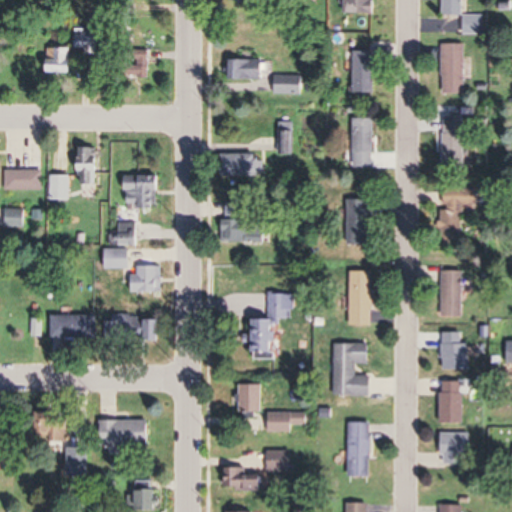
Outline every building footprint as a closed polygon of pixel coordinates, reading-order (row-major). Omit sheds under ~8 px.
[(379,0),(347,0),(347,15),(379,15),(379,0)] [(466,34),(485,34),(484,17),(467,17),(466,0),(446,0),(446,18),(466,17),(466,34)] [(78,75),(78,55),(97,55),(96,31),(74,31),(75,49),(50,49),(51,75),(78,75)] [(466,94),(466,45),(443,45),(443,94),(466,94)] [(376,93),(376,55),(355,55),(355,93),(376,93)] [(233,81),(266,81),(266,61),(233,61),(233,81)] [(305,76),(276,76),(276,96),(305,96),(305,76)] [(465,170),(465,117),(443,117),(443,170),(465,170)] [(355,168),(375,168),(375,119),(355,119),(355,168)] [(281,155),(296,155),(296,122),(281,122),(281,155)] [(82,148),(82,185),(101,185),(101,148),(82,148)] [(0,190),(46,190),(46,170),(6,170),(7,157),(0,157),(0,190)] [(73,200),(73,175),(53,175),(53,200),(73,200)] [(126,207),(161,207),(161,176),(126,176),(126,207)] [(479,206),(479,190),(444,189),(444,239),(464,239),(464,206),(479,206)] [(348,245),(374,245),(374,200),(348,200),(348,245)] [(27,209),(7,209),(7,228),(27,228),(27,209)] [(268,242),(268,220),(224,220),(224,242),(268,242)] [(121,223),(122,246),(140,246),(140,223),(121,223)] [(111,250),(111,269),(132,269),(132,250),(111,250)] [(164,293),(164,266),(136,266),(136,293),(164,293)] [(465,271),(443,271),(443,317),(465,317),(465,271)] [(373,325),(374,272),(348,272),(347,324),(373,325)] [(258,318),(258,353),(278,353),(278,320),(296,320),(296,294),(271,294),(271,319),(258,318)] [(53,315),(53,339),(98,339),(98,315),(53,315)] [(42,336),(42,319),(34,319),(34,336),(42,336)] [(149,342),(165,342),(165,319),(149,319),(149,342)] [(471,370),(471,332),(446,332),(446,370),(471,370)] [(336,395),(373,395),(373,375),(358,375),(358,364),(372,364),(372,344),(336,344),(336,395)] [(467,423),(467,381),(443,381),(443,423),(467,423)] [(265,412),(265,383),(243,383),(243,412),(265,412)] [(297,432),(297,426),(309,426),(309,412),(271,413),(272,432),(297,432)] [(151,420),(101,421),(102,446),(152,446),(151,420)] [(351,476),(375,476),(375,422),(351,422),(351,476)] [(474,433),(444,433),(444,464),(474,464),(474,433)] [(270,451),(270,473),(293,473),(293,451),(270,451)] [(229,492),(267,492),(267,476),(249,476),(249,467),(229,467),(229,492)] [(159,488),(149,488),(149,485),(139,485),(139,510),(159,510),(159,488)] [(350,511),(375,511),(375,503),(350,503),(350,511)]
